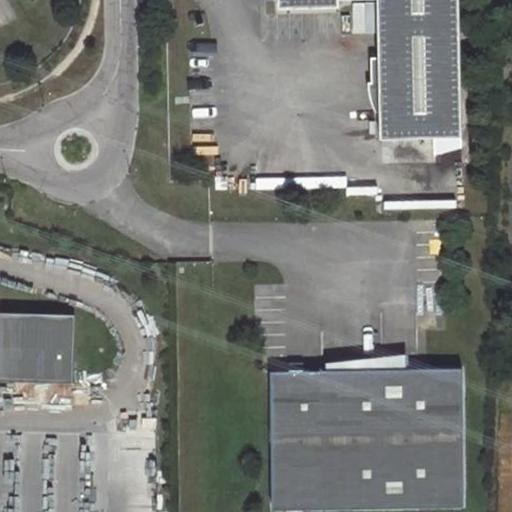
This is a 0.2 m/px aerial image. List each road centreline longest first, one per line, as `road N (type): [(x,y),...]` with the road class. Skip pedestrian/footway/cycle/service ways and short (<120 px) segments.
road 1 (unclassified): [(35,148),(49,180),(92,184),(111,157),(97,120)]
road 2 (unclassified): [(117,0),(119,71),(97,120)]
